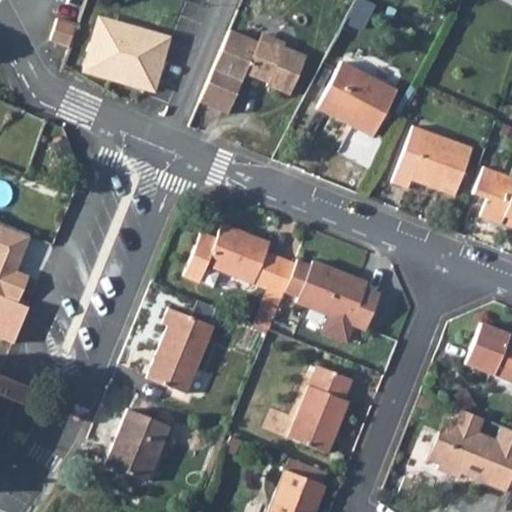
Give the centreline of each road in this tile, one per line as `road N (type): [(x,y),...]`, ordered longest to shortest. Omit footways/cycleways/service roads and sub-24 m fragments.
road 1 (residential): [(0,18),(42,91),(75,110),(448,260)]
road 2 (residential): [(448,260),(355,498),(360,511)]
